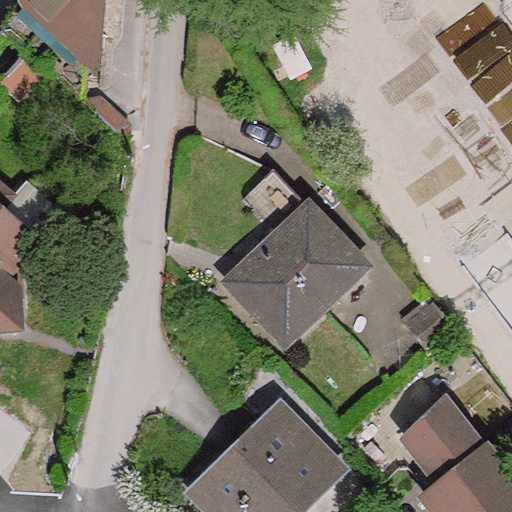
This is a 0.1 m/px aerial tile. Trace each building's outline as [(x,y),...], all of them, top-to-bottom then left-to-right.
[(29,0),(5,33),(70,99),(84,85),(89,22),(105,6),(105,0),(29,0)] [(0,327),(15,327),(11,263),(54,215),(22,185),(13,194),(0,182),(0,327)] [(367,265),(311,204),(231,280),(288,341),(367,265)] [(451,331),(435,311),(413,329),(428,349),(451,331)] [(511,511),(511,486),(486,452),(484,455),(444,404),(408,441),(443,486),(426,500),(435,511),(511,511)] [(292,511),(337,468),(281,410),(196,492),(215,511),(292,511)]
